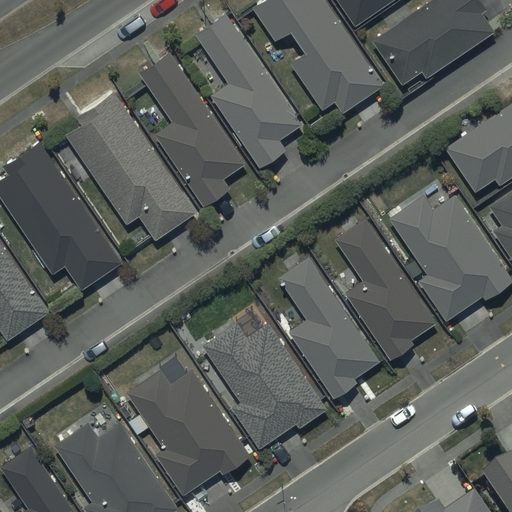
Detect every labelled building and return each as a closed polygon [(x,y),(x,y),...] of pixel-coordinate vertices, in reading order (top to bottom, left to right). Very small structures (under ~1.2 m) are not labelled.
[(382,78),(329,0),(251,0),(274,32),(289,21),(304,43),(289,53),(322,103),(334,94),(342,106),(382,78)] [(341,0),(353,19),(380,0),(341,0)] [(484,0),(418,0),(370,33),(401,77),(421,63),(425,70),(494,23),(481,3),(485,0),(484,0)] [(301,117),(224,4),(193,25),(227,76),(210,87),(258,159),(285,141),(279,132),(301,117)] [(245,156),(167,43),(137,64),(171,114),(153,127),(202,197),(229,179),(223,172),(245,156)] [(195,204),(112,81),(75,107),(81,115),(64,126),(125,216),(138,208),(154,231),(195,204)] [(511,94),(445,140),(474,183),(493,171),(498,177),(511,167),(511,94)] [(121,253),(37,132),(3,156),(8,164),(0,169),(0,192),(51,267),(64,258),(79,281),(121,253)] [(500,217),(492,222),(511,252),(511,181),(487,197),(500,217)] [(511,272),(511,271),(454,187),(433,201),(423,188),(388,212),(426,267),(418,273),(445,313),(482,288),(484,291),(511,272)] [(435,314),(364,210),(333,231),(361,272),(344,284),(390,351),(413,336),(410,331),(435,314)] [(48,305),(0,233),(0,320),(8,332),(48,305)] [(379,353),(307,248),(277,269),(305,311),(287,324),(333,390),(357,374),(354,370),(379,353)] [(326,401),(267,314),(246,328),(236,314),(201,338),(239,394),(230,400),(258,441),(295,416),(298,420),(326,401)] [(249,446),(191,362),(170,377),(159,360),(125,384),(163,440),(154,446),(182,487),(219,462),(221,465),(249,446)] [(160,511),(178,501),(119,415),(98,429),(88,414),(53,438),(91,493),(82,499),(90,511),(160,511)] [(79,511),(29,438),(0,459),(29,501),(12,511),(79,511)] [(511,511),(511,454),(511,453),(483,473),(511,511)] [(439,500),(421,511),(489,511),(476,492),(447,511),(439,500)]
